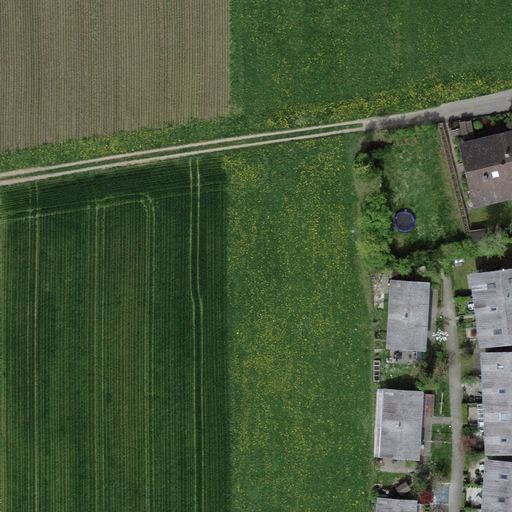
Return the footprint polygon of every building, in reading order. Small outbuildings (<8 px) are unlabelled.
[(511,130),(455,144),(468,200),(511,189),(511,130)] [(479,297),(511,292),(511,269),(476,275),(479,297)] [(434,282),(389,279),(384,348),(428,352),(434,282)] [(511,292),(479,297),(482,320),(511,315),(511,292)] [(511,315),(482,320),(486,344),(511,340),(511,315)] [(489,378),(511,376),(511,352),(488,353),(489,378)] [(490,402),(511,400),(511,376),(489,378),(490,402)] [(428,391),(383,389),(381,453),(426,455),(428,391)] [(491,426),(511,425),(511,400),(490,402),(491,426)] [(511,425),(491,426),(492,452),(511,451),(511,425)] [(490,485),(511,486),(511,461),(491,460),(490,485)] [(488,510),(511,511),(511,486),(490,485),(488,510)] [(421,511),(422,497),(375,496),(374,511),(421,511)]
